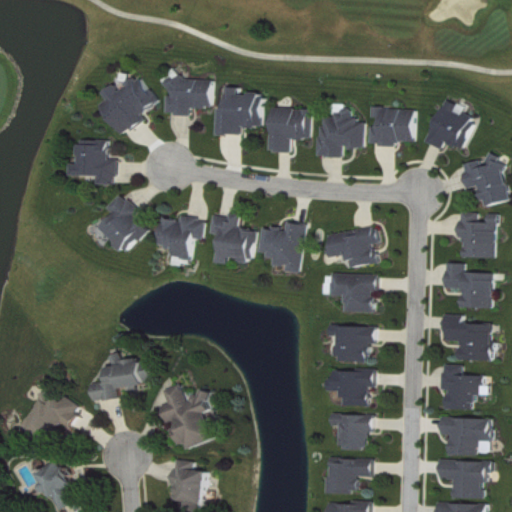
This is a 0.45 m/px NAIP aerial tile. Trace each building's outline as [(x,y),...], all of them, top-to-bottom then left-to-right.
[(133,137),(156,121),(152,116),(169,104),(150,76),(129,91),(125,85),(113,93),(118,101),(111,105),(133,137)] [(224,81),(188,80),(177,79),(177,91),(185,91),(185,98),(178,97),(177,115),(201,116),(201,109),(223,109),(224,81)] [(227,135),(253,136),(253,128),(273,129),(274,96),(249,95),(249,89),(237,88),(236,110),(228,110),(227,135)] [(485,119),(465,111),(467,105),(455,100),(438,144),(452,150),(454,143),(473,150),(485,119)] [(329,157),(353,158),(353,148),(374,149),(376,122),(360,121),(361,108),(347,107),(346,118),(331,118),(329,157)] [(282,153),(302,153),(302,139),(321,140),(322,110),(283,109),(282,153)] [(426,110),(382,109),(381,119),(390,119),(390,128),(380,128),(380,144),(425,146),(426,110)] [(120,141),(88,141),(88,165),(81,165),(81,177),(109,177),(109,185),(127,186),(127,160),(120,160),(120,141)] [(511,202),(511,164),(509,154),(494,158),(494,160),(474,165),(476,173),(473,174),(477,190),(489,187),(494,208),(511,202)] [(118,209),(124,215),(111,230),(136,255),(160,231),(146,217),(151,213),(132,195),(118,209)] [(505,259),(506,215),(497,215),(497,224),(488,223),(488,214),(471,213),(470,258),(505,259)] [(228,263),(238,265),(239,260),(264,263),(268,232),(248,229),(250,216),(240,214),(239,218),(225,216),(222,235),(231,236),(228,263)] [(174,219),(171,248),(184,249),(183,257),(191,258),(191,261),(203,262),(206,240),(215,241),(217,221),(193,218),(192,221),(174,219)] [(338,236),(342,258),(356,256),(359,269),(388,264),(385,245),(390,244),(387,227),(338,236)] [(475,265),(457,264),(456,289),(472,289),(472,308),(502,309),(503,274),(475,274),(475,265)] [(384,313),(384,293),(389,293),(389,276),(342,275),(342,297),(355,297),(355,313),(384,313)] [(469,361),(504,362),(504,343),(501,343),(502,325),(473,324),(474,316),(456,316),(455,342),(469,342),(469,361)] [(387,328),(344,327),(343,362),(379,363),(380,345),(386,345),(387,328)] [(105,403),(130,399),(129,390),(164,386),(161,361),(149,363),(148,360),(131,361),(131,356),(121,357),(123,368),(117,368),(119,383),(103,385),(105,403)] [(456,410),(483,411),(484,396),(498,396),(498,387),(494,387),(494,377),(473,376),(473,366),(453,366),(453,391),(456,391),(456,410)] [(379,408),(379,389),(385,389),(385,372),(344,370),(343,380),(338,380),(337,393),(352,393),(352,407),(379,408)] [(225,441),(216,413),(221,412),(216,396),(212,397),(211,396),(198,400),(193,386),(176,391),(181,405),(173,407),(178,423),(186,420),(189,428),(187,429),(194,452),(225,441)] [(90,406),(77,398),(73,404),(56,393),(32,431),(62,450),(90,406)] [(384,416),(341,416),(342,427),(349,427),(349,450),(377,450),(377,434),(384,434),(384,416)] [(459,456),(488,457),(488,442),(501,442),(501,419),(451,418),(450,436),(459,436),(459,456)] [(368,494),(368,477),(382,478),(382,460),(340,459),(340,479),(336,479),(336,494),(368,494)] [(219,472),(205,471),(206,463),(188,461),(185,487),(189,488),(188,502),(195,503),(194,507),(206,508),(207,504),(216,505),(219,472)] [(502,462),(450,461),(449,481),(464,481),(463,499),(493,499),(493,484),(497,484),(497,474),(502,474),(502,462)] [(70,511),(93,499),(72,462),(49,475),(55,485),(54,485),(69,511),(70,511)] [(380,511),(381,504),(338,503),(337,511),(380,511)]
